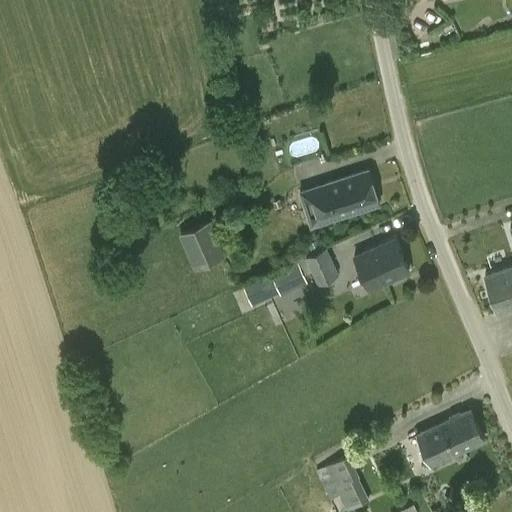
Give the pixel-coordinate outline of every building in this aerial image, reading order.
[(368,169),(298,191),(310,226),(379,204),(368,169)] [(157,180),(139,186),(142,195),(160,188),(157,180)] [(225,255),(210,221),(178,235),(194,269),(225,255)] [(394,237),(353,256),(368,290),(410,271),(394,237)] [(305,256),(317,283),(337,274),(325,247),(305,256)] [(280,293),(306,281),(296,260),(271,273),(272,274),(244,288),(252,304),(279,291),(280,293)] [(511,265),(483,275),(497,315),(511,309),(511,265)] [(470,409),(416,435),(430,465),(484,440),(470,409)] [(316,469),(330,499),(339,494),(347,509),(369,499),(358,476),(359,476),(349,454),(316,469)] [(380,496),(387,511),(430,511),(415,481),(404,487),(400,478),(389,483),(392,490),(380,496)]
